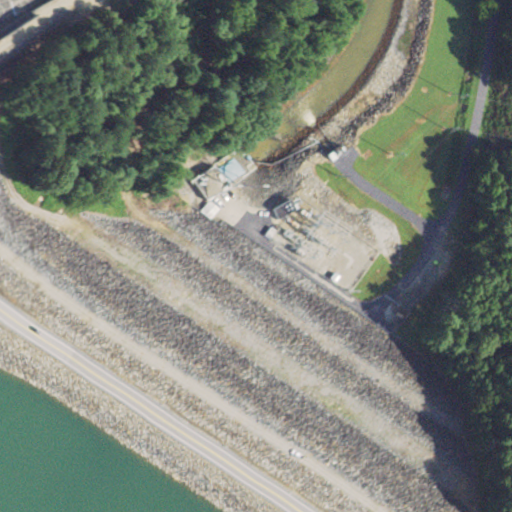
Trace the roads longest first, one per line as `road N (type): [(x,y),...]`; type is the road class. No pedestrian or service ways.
road 1 (secondary): [(0,309),(297,511)]
road 2 (residential): [(454,187),(491,0)]
